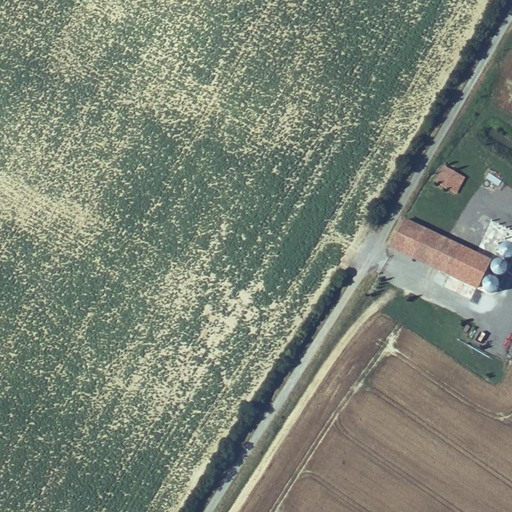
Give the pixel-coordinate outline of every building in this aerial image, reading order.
[(456,175),(443,168),(436,181),(448,188),(456,175)] [(406,221),(393,248),(419,261),(424,251),(444,260),(452,243),(406,221)] [(471,252),(452,243),(444,260),(439,270),(458,279),(471,252)] [(419,261),(439,270),(444,260),(424,251),(419,261)] [(492,263),(471,252),(458,279),(479,290),(492,263)]
